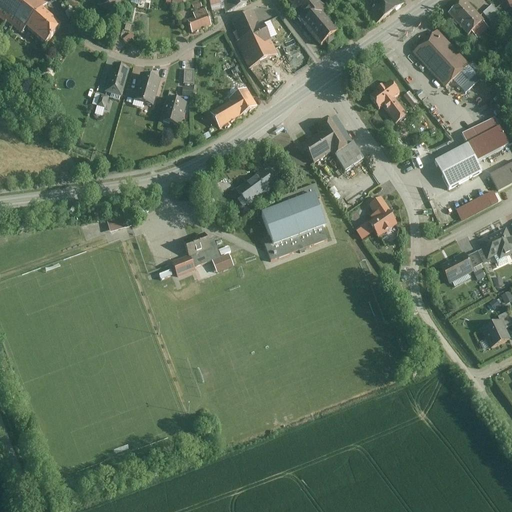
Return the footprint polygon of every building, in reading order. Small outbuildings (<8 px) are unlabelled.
[(37,17),(45,5),(38,0),(0,0),(0,22),(19,37),(22,34),(37,17)] [(120,0),(94,0),(91,13),(114,21),(120,0)] [(179,0),(169,0),(170,8),(180,8),(179,0)] [(224,0),(219,1),(222,13),(247,7),(244,0),(224,0)] [(315,0),(281,0),(281,1),(295,19),(291,22),(312,50),(328,38),(313,18),(323,11),(315,0)] [(402,6),(397,0),(354,0),(373,26),(402,6)] [(489,31),(463,0),(447,14),(467,37),(473,32),(479,39),(489,31)] [(498,17),(489,8),(483,14),(491,23),(498,17)] [(213,26),(207,10),(190,16),(192,23),(187,25),(191,34),(213,26)] [(39,48),(53,31),(37,17),(22,34),(39,48)] [(251,17),(230,26),(249,71),(277,59),(261,22),(255,25),(251,17)] [(463,68),(433,33),(410,54),(440,88),(463,68)] [(120,99),(129,72),(113,67),(104,94),(120,99)] [(189,73),(180,73),(180,88),(189,88),(189,73)] [(477,76),(463,89),(467,93),(481,80),(477,76)] [(159,83),(141,77),(132,104),(150,110),(159,83)] [(396,98),(388,85),(365,100),(374,113),(381,108),(392,126),(404,118),(392,101),(396,98)] [(254,107),(245,92),(204,115),(213,131),(254,107)] [(100,94),(95,107),(106,111),(111,98),(100,94)] [(184,106),(166,102),(160,128),(178,132),(184,106)] [(365,161),(335,115),(312,130),(317,136),(329,155),(342,176),(365,161)] [(470,146),(438,161),(452,188),(483,174),(480,167),(508,154),(493,123),(465,136),(470,146)] [(317,136),(298,148),(311,167),(329,155),(317,136)] [(279,175),(273,165),(261,173),(268,183),(279,175)] [(511,186),(511,167),(485,181),(492,196),(511,186)] [(268,183),(261,173),(233,193),(246,210),(273,190),(268,183)] [(323,228),(313,201),(319,199),(315,186),(281,199),(284,207),(257,217),(266,241),(261,243),(268,263),(323,243),(318,230),(323,228)] [(463,222),(493,206),(487,195),(457,212),(463,222)] [(385,214),(377,202),(366,209),(372,219),(355,230),(361,239),(368,235),(372,241),(391,229),(382,216),(385,214)] [(146,203),(132,208),(136,220),(151,215),(146,203)] [(109,220),(111,232),(127,229),(126,218),(109,220)] [(498,232),(474,245),(478,252),(483,262),(495,255),(498,260),(510,254),(502,236),(498,232)] [(510,254),(511,256),(511,255),(511,245),(507,234),(502,236),(510,254)] [(205,246),(202,238),(181,245),(185,260),(189,272),(208,266),(221,262),(215,243),(205,246)] [(221,251),(222,256),(232,252),(230,247),(221,251)] [(478,265),(483,263),(483,262),(478,252),(473,255),(478,265)] [(478,265),(473,255),(464,259),(469,270),(478,265)] [(464,259),(463,257),(438,269),(447,288),(472,277),(469,270),(464,259)] [(185,260),(168,267),(173,281),(190,275),(189,272),(185,260)] [(230,269),(227,260),(221,262),(208,266),(211,276),(230,269)] [(508,277),(496,281),(498,288),(510,284),(508,277)] [(503,297),(507,305),(511,303),(511,294),(511,293),(503,297)] [(508,326),(503,315),(495,319),(497,324),(500,330),(508,326)] [(500,330),(497,324),(479,333),(488,351),(506,342),(500,330)]
